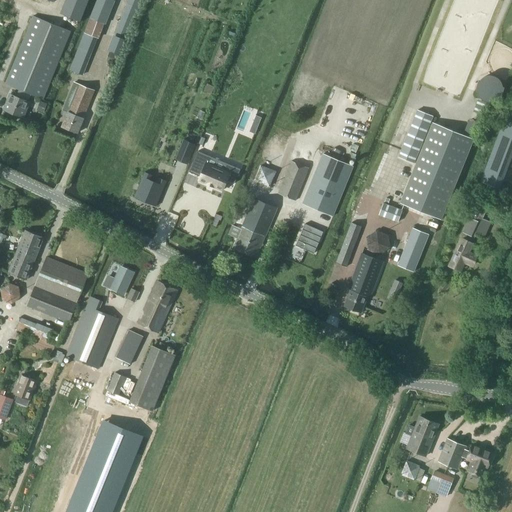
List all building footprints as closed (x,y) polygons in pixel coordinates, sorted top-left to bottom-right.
[(66,0),(61,15),(84,23),(92,0),(66,0)] [(97,0),(84,33),(100,39),(115,0),(97,0)] [(127,0),(115,35),(126,39),(138,8),(139,8),(142,0),(127,0)] [(6,84),(19,90),(17,96),(10,93),(3,110),(24,118),(31,102),(29,101),(32,95),(43,99),(71,31),(34,16),(6,84)] [(84,33),(70,70),(83,75),(97,38),(84,33)] [(114,35),(108,50),(121,55),(127,40),(114,35)] [(119,56),(110,52),(106,60),(116,64),(119,56)] [(505,87),(504,84),(504,81),(502,79),(501,77),(498,75),(496,74),(493,73),(490,72),(487,73),(485,73),(483,75),(480,77),(479,78),(477,81),(476,84),(476,86),(476,89),(477,93),(478,95),(480,97),(481,98),(484,100),(487,101),(490,101),(492,101),(495,101),(498,99),(500,97),(502,95),(503,93),(504,90),(505,87)] [(68,112),(64,120),(62,126),(78,133),(95,89),(74,81),(63,111),(68,112)] [(207,83),(204,91),(211,94),(215,87),(207,83)] [(433,116),(418,110),(399,157),(414,163),(433,116)] [(433,122),(401,203),(442,219),(475,139),(433,122)] [(184,139),(179,150),(191,155),(196,144),(184,139)] [(198,151),(193,162),(204,167),(200,176),(199,180),(208,183),(208,184),(214,187),(214,186),(223,190),(227,180),(235,183),(241,169),(236,167),(226,163),(223,170),(207,163),(210,156),(198,151)] [(334,216),(354,166),(322,153),(302,203),(334,216)] [(308,167),(291,160),(277,193),(295,200),(308,167)] [(260,165),(254,181),(270,187),(276,171),(260,165)] [(145,172),(135,197),(156,206),(167,180),(159,177),(157,182),(151,179),(152,177),(153,175),(145,172)] [(229,235),(237,238),(233,248),(256,257),(276,208),(252,198),(251,200),(253,201),(241,229),(233,226),(229,235)] [(402,210),(383,203),(379,215),(398,222),(402,210)] [(468,241),(462,239),(450,265),(460,270),(464,261),(473,265),(477,256),(469,252),(473,243),(471,243),(476,234),(484,238),(491,221),(483,218),(487,210),(477,205),(471,217),(470,217),(463,232),(471,236),(468,241)] [(310,222),(299,249),(317,258),(328,230),(310,222)] [(346,266),(362,226),(352,222),(336,262),(346,266)] [(413,228),(398,265),(414,272),(429,234),(413,228)] [(26,230),(8,272),(27,279),(44,238),(26,230)] [(350,291),(344,306),(360,312),(366,297),(367,298),(370,290),(371,291),(383,261),(382,261),(380,260),(378,259),(373,257),(370,256),(367,255),(365,254),(363,253),(348,290),(350,291)] [(47,257),(27,305),(69,322),(89,274),(47,257)] [(108,275),(103,285),(124,295),(135,272),(121,266),(115,278),(108,275)] [(137,323),(158,332),(178,290),(157,280),(137,323)] [(9,282),(1,289),(2,300),(12,304),(21,297),(19,286),(9,282)] [(330,290),(336,292),(338,285),(332,283),(330,290)] [(132,289),(128,298),(135,301),(140,292),(132,289)] [(91,296),(87,306),(67,356),(99,368),(119,318),(99,310),(103,301),(91,296)] [(17,330),(36,338),(36,337),(47,342),(52,330),(22,318),(17,330)] [(507,328),(511,320),(505,318),(501,326),(507,328)] [(130,363),(143,336),(129,329),(116,357),(130,363)] [(36,337),(36,338),(33,346),(52,353),(55,345),(47,342),(36,337)] [(153,411),(176,355),(153,345),(130,402),(153,411)] [(118,395),(126,377),(115,372),(108,390),(118,395)] [(15,394),(18,395),(16,402),(28,406),(30,400),(37,381),(22,375),(15,394)] [(0,418),(6,420),(14,399),(0,393),(0,418)] [(406,433),(412,435),(407,447),(426,455),(439,424),(420,416),(416,427),(409,425),(406,433)] [(466,446),(448,439),(439,461),(457,468),(462,457),(465,449),(466,446)] [(470,451),(465,449),(462,457),(472,461),(468,471),(481,476),(485,466),(488,467),(493,453),(473,444),(470,451)] [(415,480),(421,466),(407,460),(401,474),(415,480)] [(434,474),(428,489),(437,492),(443,478),(434,474)] [(443,478),(437,492),(446,496),(452,481),(443,478)]
